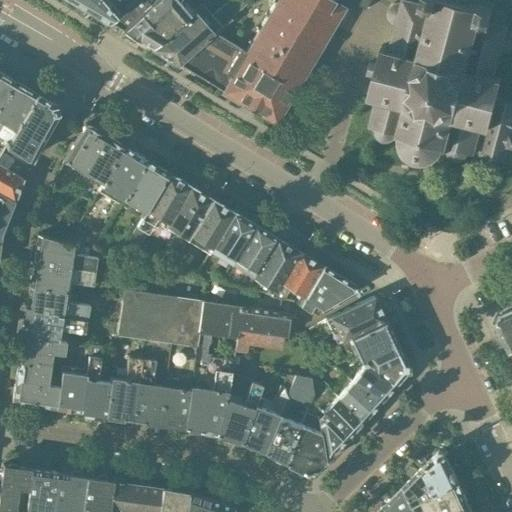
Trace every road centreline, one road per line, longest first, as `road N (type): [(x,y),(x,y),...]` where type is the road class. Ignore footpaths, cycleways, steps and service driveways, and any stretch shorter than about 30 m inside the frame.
road 1 (residential): [(430,296),(393,249),(0,13)]
road 2 (residential): [(0,424),(123,438),(212,460),(312,511)]
road 3 (residential): [(462,374),(322,511)]
